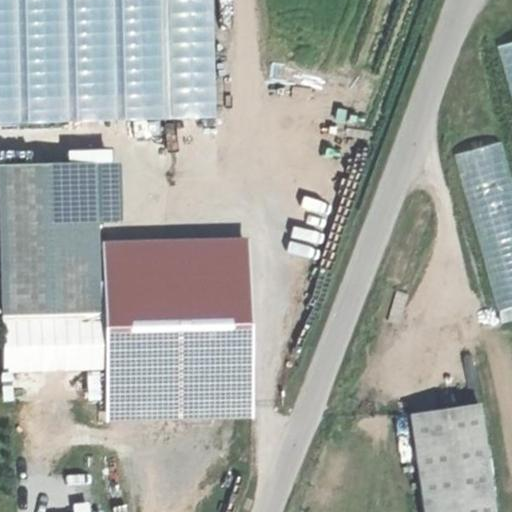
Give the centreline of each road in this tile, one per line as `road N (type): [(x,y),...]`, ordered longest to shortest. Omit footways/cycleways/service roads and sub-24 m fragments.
road 1 (unclassified): [(261,511),(461,0)]
road 2 (track): [(243,0),(272,481)]
